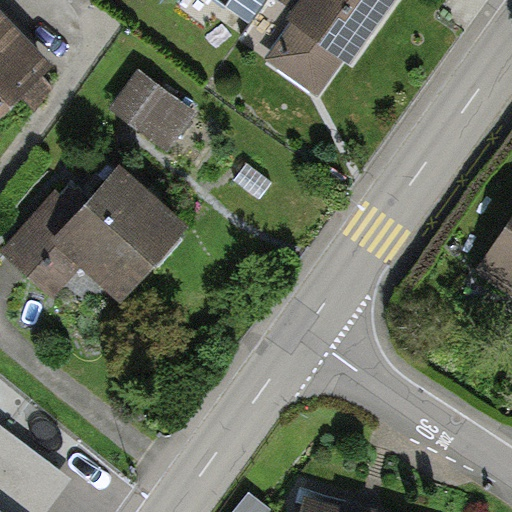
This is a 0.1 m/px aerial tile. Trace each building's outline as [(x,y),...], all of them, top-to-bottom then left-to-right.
[(315,97),(382,0),(267,0),(284,11),(254,55),(315,97)] [(0,104),(42,65),(0,20),(0,104)] [(134,73),(108,111),(170,153),(196,115),(134,73)] [(126,299),(188,225),(116,164),(54,239),(126,299)] [(511,201),(470,277),(511,299),(511,201)] [(0,446),(9,434),(0,426),(0,446)] [(0,446),(0,511),(26,511),(58,472),(9,434),(0,446)] [(330,511),(279,501),(276,511),(330,511)]
